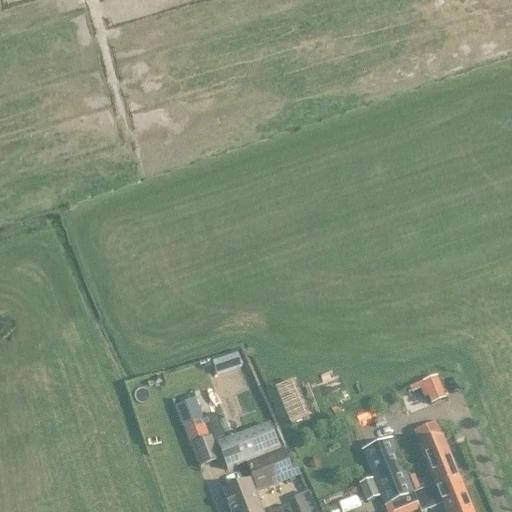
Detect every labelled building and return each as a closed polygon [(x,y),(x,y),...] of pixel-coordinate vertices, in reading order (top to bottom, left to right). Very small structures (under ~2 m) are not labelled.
[(210,360),(213,371),(239,364),(234,352),(210,360)] [(443,395),(434,374),(406,386),(408,390),(417,387),(420,395),(424,393),(428,401),(443,395)] [(191,396),(170,404),(178,425),(180,424),(192,419),(196,418),(198,417),(191,396)] [(192,419),(180,424),(186,441),(188,441),(188,443),(199,439),(204,437),(196,418),(192,419)] [(214,441),(224,467),(276,447),(266,421),(214,441)] [(431,483),(411,492),(419,511),(439,502),(443,511),(470,511),(456,478),(439,437),(432,421),(412,430),(418,446),(415,447),(431,483)] [(188,443),(197,465),(215,458),(206,436),(204,437),(199,439),(188,443)] [(382,504),(411,492),(397,454),(389,437),(359,449),(382,504)] [(244,460),(250,475),(254,487),(290,473),(281,447),(244,460)] [(368,478),(356,483),(362,499),(375,494),(368,478)] [(260,511),(247,479),(220,490),(228,511),(260,511)] [(288,511),(285,503),(268,511),(267,511),(314,511),(305,490),(291,496),(298,511),(288,511)]
